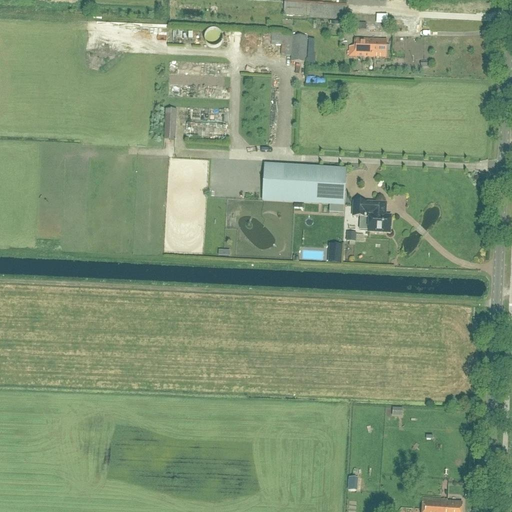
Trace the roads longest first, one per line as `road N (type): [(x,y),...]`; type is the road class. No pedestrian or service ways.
road 1 (secondary): [(486,511),(511,2)]
road 2 (track): [(497,305),(0,282)]
